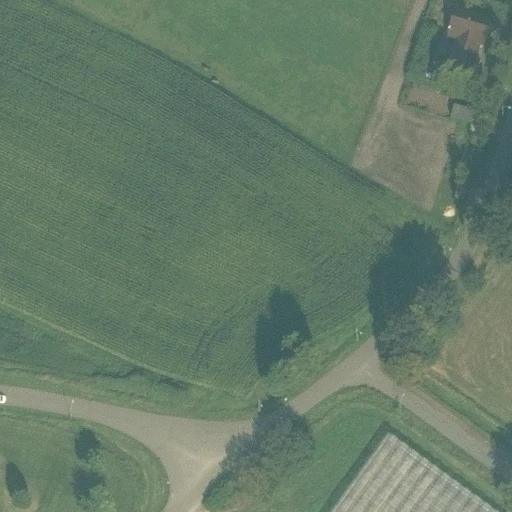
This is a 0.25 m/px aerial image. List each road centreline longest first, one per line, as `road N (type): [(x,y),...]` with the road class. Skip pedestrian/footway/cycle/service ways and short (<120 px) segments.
road 1 (unclassified): [(354,368),(459,261),(511,136)]
road 2 (unclassified): [(227,463),(119,420),(0,396)]
road 3 (unclassified): [(354,368),(511,481)]
road 4 (unclassified): [(227,463),(354,368)]
